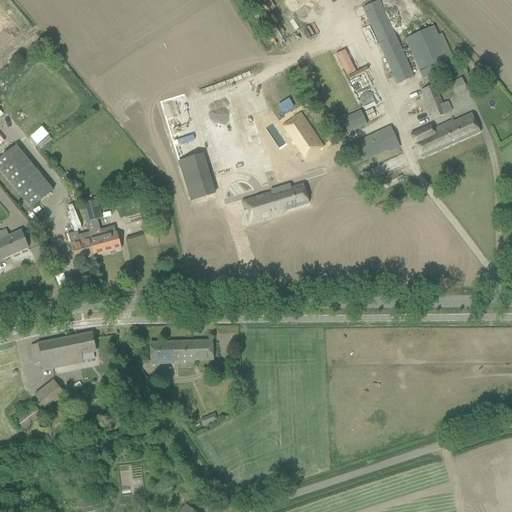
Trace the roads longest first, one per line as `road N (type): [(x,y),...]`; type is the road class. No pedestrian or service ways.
road 1 (tertiary): [(511,300),(96,305),(0,325)]
road 2 (unclassified): [(247,511),(511,425)]
